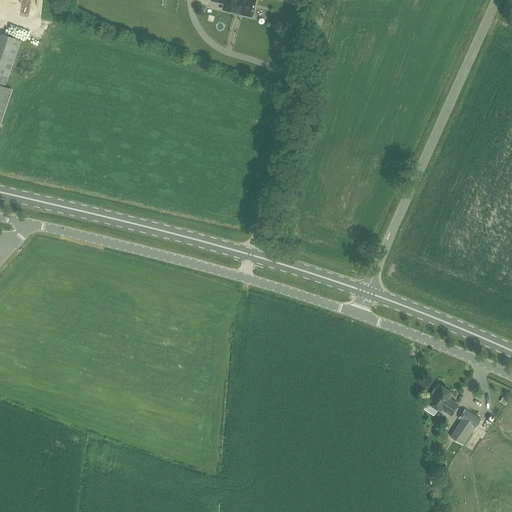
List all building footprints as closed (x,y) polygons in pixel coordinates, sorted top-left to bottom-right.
[(211,0),(211,1),(224,4),(223,10),(252,17),(256,0),(211,0)] [(0,124),(12,89),(5,87),(21,40),(2,34),(0,38),(0,124)] [(435,323),(436,318),(411,309),(409,314),(435,323)] [(432,395),(427,402),(440,410),(442,408),(451,415),(458,405),(448,398),(452,393),(439,384),(436,388),(435,388),(431,393),(432,395)] [(481,420),(465,409),(459,418),(461,420),(450,437),(463,445),(474,428),(475,429),(481,420)]
